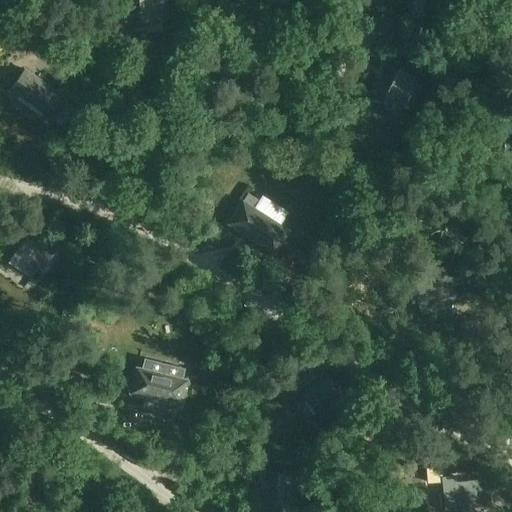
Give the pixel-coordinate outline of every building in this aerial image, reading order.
[(126,0),(127,3),(130,3),(131,22),(167,22),(166,0),(126,0)] [(377,93),(410,110),(424,83),(387,64),(382,74),(386,75),(377,93)] [(53,122),(75,92),(60,82),(54,90),(26,69),(10,91),(53,122)] [(506,155),(511,154),(511,122),(502,123),(506,155)] [(274,252),(288,231),(242,202),(228,223),(274,252)] [(6,240),(10,243),(0,255),(0,256),(28,278),(33,271),(37,274),(57,248),(46,240),(40,249),(14,230),(6,240)] [(420,316),(468,299),(461,275),(427,286),(424,278),(409,282),(420,316)] [(141,409),(153,412),(165,365),(144,359),(141,367),(136,366),(128,394),(144,398),(141,409)] [(184,369),(165,365),(153,412),(163,414),(166,404),(182,408),(189,379),(182,377),(184,369)] [(299,388),(319,420),(345,403),(322,368),(312,375),(314,378),(299,388)] [(265,503),(304,508),(307,475),(264,471),(264,482),(266,482),(265,503)] [(446,510),(491,505),(488,480),(456,483),(455,476),(443,478),(446,510)]
